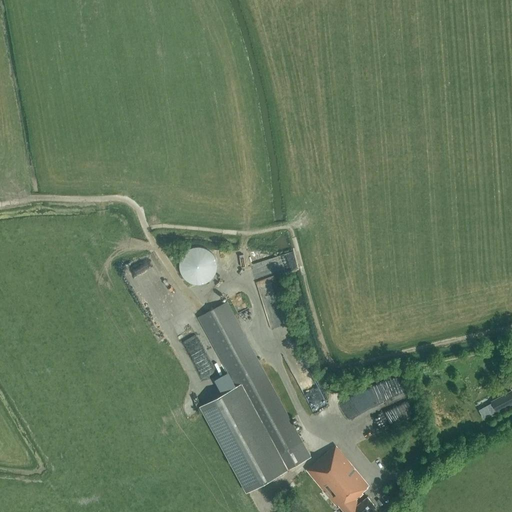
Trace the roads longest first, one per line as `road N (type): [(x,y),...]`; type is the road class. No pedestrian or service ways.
road 1 (track): [(0,205),(121,198),(139,213),(181,291)]
road 2 (track): [(294,225),(244,233),(144,226)]
